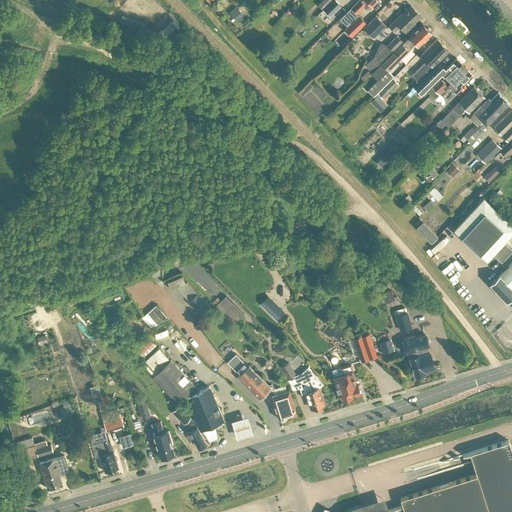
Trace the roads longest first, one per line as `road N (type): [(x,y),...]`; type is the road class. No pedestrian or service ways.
road 1 (track): [(500,371),(381,224),(289,134),(147,55),(5,0)]
road 2 (primary): [(46,511),(284,442)]
road 3 (primary): [(284,442),(511,368)]
road 4 (residential): [(511,97),(416,0)]
